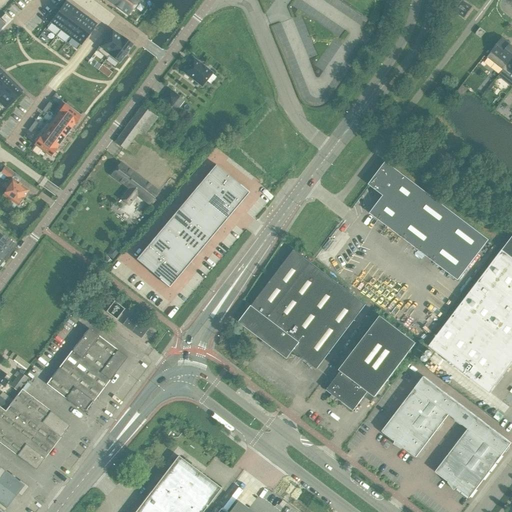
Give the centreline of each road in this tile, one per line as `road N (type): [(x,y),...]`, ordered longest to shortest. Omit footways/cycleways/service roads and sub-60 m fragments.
road 1 (unclassified): [(0,283),(163,57)]
road 2 (tertiary): [(389,511),(196,373)]
road 3 (tertiary): [(184,391),(351,511)]
road 4 (unclassified): [(332,148),(291,109),(259,27),(239,0)]
road 5 (residential): [(111,18),(13,139)]
road 6 (tertiary): [(306,183),(216,309)]
